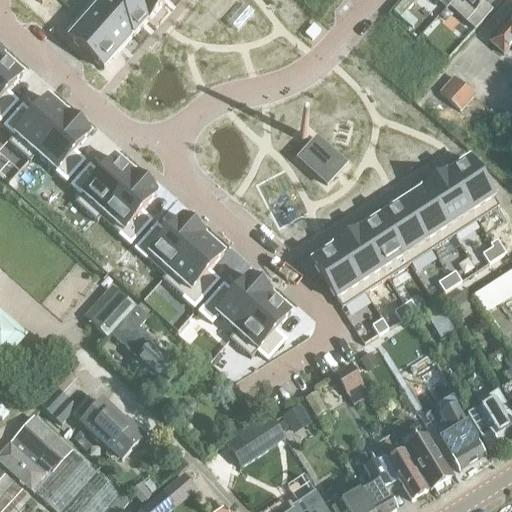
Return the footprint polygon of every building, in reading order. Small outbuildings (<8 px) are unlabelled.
[(121,0),(109,0),(101,10),(133,39),(148,23),(121,0)] [(154,0),(121,0),(148,23),(162,7),(154,0)] [(292,0),(275,0),(296,18),(303,10),(292,0)] [(449,8),(456,0),(434,0),(446,11),(449,8)] [(456,0),(449,8),(475,31),(491,13),(483,5),(487,0),(456,0)] [(101,10),(86,26),(119,55),(133,39),(101,10)] [(511,22),(505,31),(503,29),(489,44),(502,56),(511,44),(511,22)] [(86,26),(72,42),(105,72),(119,55),(86,26)] [(347,74),(377,106),(395,90),(365,58),(347,74)] [(2,59),(0,62),(0,122),(16,105),(4,95),(21,76),(2,59)] [(441,90),(461,110),(476,95),(455,75),(441,90)] [(23,111),(6,130),(36,156),(70,119),(51,102),(34,121),(23,111)] [(70,119),(36,156),(66,183),(83,165),(72,155),(88,136),(70,119)] [(316,132),(295,156),(326,184),(347,160),(316,132)] [(90,171),(74,190),(104,217),(137,179),(118,163),(102,181),(90,171)] [(468,163),(446,178),(470,216),(492,201),(468,163)] [(446,178),(423,192),(448,230),(470,216),(446,178)] [(137,179),(104,217),(134,243),(151,225),(139,215),(156,196),(137,179)] [(423,192),(401,207),(426,244),(448,230),(423,192)] [(401,207),(379,221),(404,259),(426,244),(401,207)] [(379,221),(357,235),(381,273),(404,259),(379,221)] [(157,231),(141,249),(171,276),(204,239),(185,222),(168,241),(157,231)] [(357,235),(335,250),(359,287),(381,273),(357,235)] [(204,239),(171,276),(201,303),(217,284),(206,274),(223,255),(204,239)] [(500,246),(493,251),(499,261),(506,256),(500,246)] [(335,250),(313,264),(337,302),(359,287),(335,250)] [(493,251),(486,255),(493,265),(499,261),(493,251)] [(511,272),(470,300),(482,319),(485,317),(491,326),(499,321),(493,312),(511,299),(511,272)] [(455,275),(449,280),(455,290),(462,285),(455,275)] [(224,289),(208,307),(238,334),(270,297),(271,297),(252,280),(235,299),(224,289)] [(449,280),(442,284),(448,294),(455,290),(449,280)] [(136,309),(135,310),(118,294),(91,326),(107,341),(111,336),(139,361),(134,367),(146,378),(149,374),(159,383),(174,367),(152,347),(154,344),(140,331),(149,320),(136,309)] [(238,334),(237,335),(267,362),(283,343),(272,333),(289,314),(270,297),(238,334)] [(411,304),(404,308),(411,318),(418,314),(411,304)] [(404,308),(398,313),(404,323),(411,318),(404,308)] [(0,368),(1,369),(27,340),(0,316),(0,368)] [(382,323),(375,327),(382,337),(389,333),(382,323)] [(511,369),(510,366),(502,372),(504,375),(505,375),(511,385),(502,392),(509,403),(505,406),(507,406),(510,412),(511,410),(511,369)] [(351,368),(335,378),(346,396),(362,386),(351,368)] [(460,407),(475,432),(488,453),(497,448),(499,451),(511,442),(511,415),(510,412),(507,406),(505,406),(490,381),(469,394),(472,399),(460,407)] [(88,400),(77,413),(57,395),(57,394),(42,410),(62,429),(72,418),(122,464),(144,441),(125,423),(124,425),(102,404),(97,409),(88,400)] [(302,405),(282,418),(294,435),(313,423),(302,405)] [(459,475),(484,460),(455,411),(442,418),(453,436),(440,444),(459,475)] [(272,415),(227,446),(242,469),(287,438),(272,415)] [(51,449),(58,442),(34,420),(0,456),(0,465),(31,494),(46,477),(48,477),(63,460),(52,450),(51,449)] [(451,480),(426,439),(405,452),(430,493),(451,480)] [(403,453),(387,463),(412,504),(427,494),(403,453)] [(35,496),(52,511),(123,511),(129,506),(119,496),(72,454),(35,496)] [(391,486),(378,464),(375,459),(369,463),(364,455),(344,467),(359,492),(365,503),(370,511),(394,511),(382,491),(391,486)] [(0,511),(42,511),(0,473),(0,511)] [(324,511),(314,495),(313,495),(303,480),(286,490),(296,506),(291,509),(293,511),(324,511)] [(172,489),(144,509),(145,511),(166,511),(181,501),(172,489)] [(370,511),(365,503),(359,492),(350,498),(330,510),(331,511),(370,511)]
